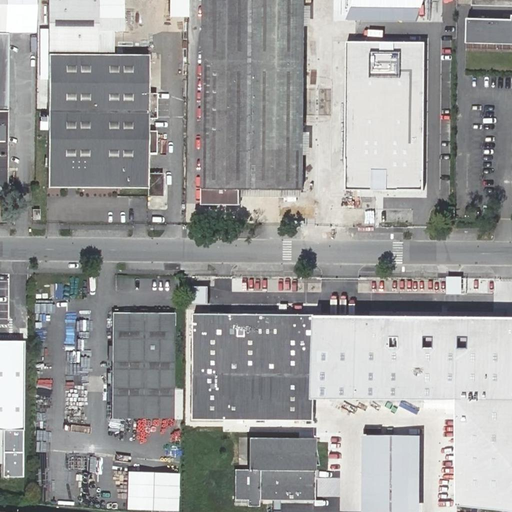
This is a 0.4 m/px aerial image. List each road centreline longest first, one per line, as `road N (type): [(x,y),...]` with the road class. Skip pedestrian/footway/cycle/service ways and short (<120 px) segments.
road 1 (unclassified): [(0,248),(511,253)]
road 2 (unknown): [(173,250),(177,61)]
road 3 (unknown): [(49,249),(56,196),(124,194),(138,204),(138,250)]
